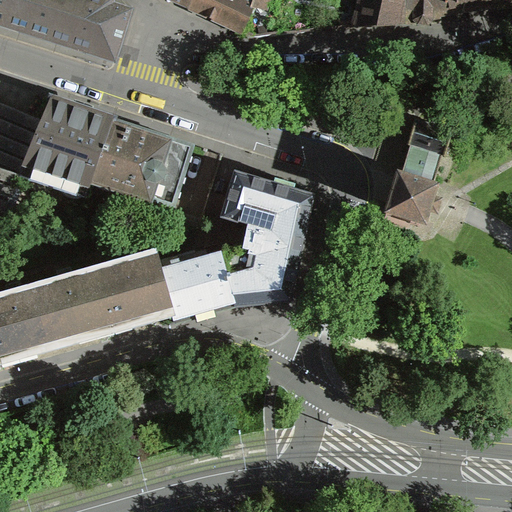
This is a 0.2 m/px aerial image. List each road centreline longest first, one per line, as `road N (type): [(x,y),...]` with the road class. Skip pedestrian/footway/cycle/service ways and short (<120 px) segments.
road 1 (residential): [(311,327),(346,210),(341,160),(145,91)]
road 2 (residential): [(164,34),(314,47),(475,34),(511,23)]
road 3 (secondary): [(276,365),(231,347),(183,344),(0,391)]
road 4 (secondary): [(93,511),(281,475)]
road 5 (secondary): [(281,475),(440,488)]
road 6 (residential): [(145,91),(0,45)]
road 7 (secondary): [(449,443),(383,426),(315,387)]
